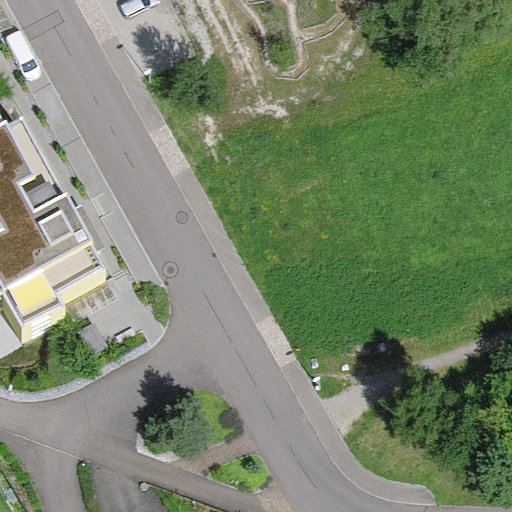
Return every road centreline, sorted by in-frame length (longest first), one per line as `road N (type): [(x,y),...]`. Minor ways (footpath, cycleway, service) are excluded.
road 1 (residential): [(36,0),(277,434),(319,494),(349,511)]
road 2 (track): [(511,340),(277,434)]
